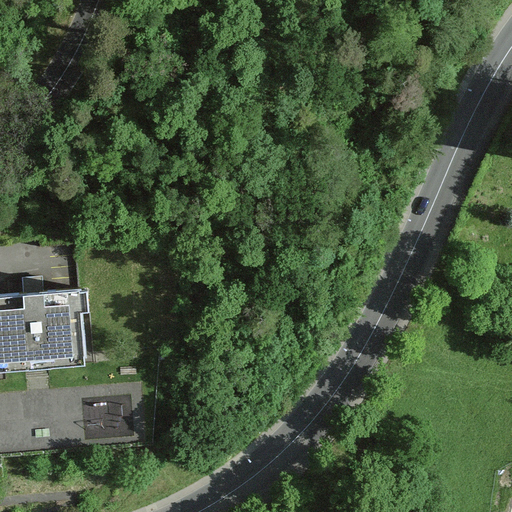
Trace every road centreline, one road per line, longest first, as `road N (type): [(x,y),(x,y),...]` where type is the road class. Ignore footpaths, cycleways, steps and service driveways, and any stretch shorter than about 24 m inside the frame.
road 1 (secondary): [(511,47),(479,101),(368,345),(284,457),(211,511)]
road 2 (tertiary): [(0,146),(60,75),(95,0)]
